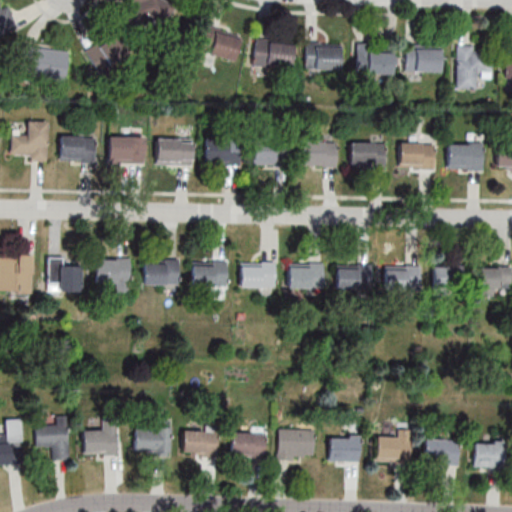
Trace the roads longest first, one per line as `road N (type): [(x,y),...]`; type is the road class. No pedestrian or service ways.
road 1 (residential): [(511,221),(0,209)]
road 2 (residential): [(389,511),(133,503),(55,511)]
